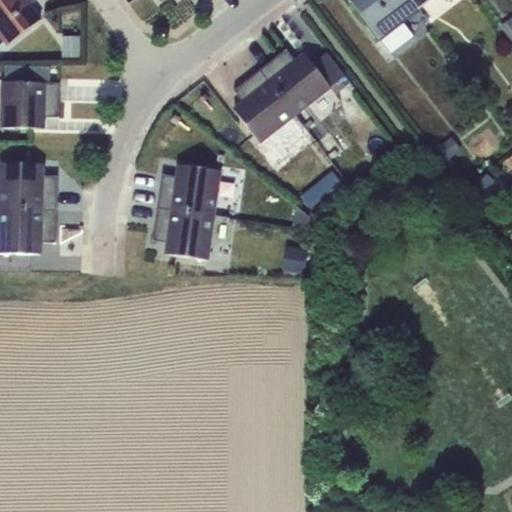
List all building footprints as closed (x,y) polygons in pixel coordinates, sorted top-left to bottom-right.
[(37,0),(0,0),(0,46),(0,47),(4,44),(7,47),(40,20),(29,6),(37,0)] [(411,0),(350,0),(350,1),(391,55),(414,37),(403,23),(420,11),(411,0)] [(411,0),(420,11),(434,0),(411,0)] [(511,18),(500,27),(511,43),(511,42),(511,18)] [(82,37),(62,36),(62,61),(81,62),(82,37)] [(286,50),(260,71),(296,116),(331,89),(312,64),(305,55),(293,64),(285,54),(288,52),(286,50)] [(312,64),(331,89),(347,77),(327,52),(312,64)] [(1,81),(0,128),(44,130),(44,114),(56,114),(57,118),(59,118),(60,84),(50,84),(50,69),(5,67),(5,81),(1,81)] [(296,116),(260,71),(234,91),(235,93),(238,91),(246,100),(234,110),(260,144),(296,116)] [(451,137),(436,149),(446,162),(462,151),(451,137)] [(43,165),(0,164),(0,209),(57,211),(58,177),(55,177),(55,181),(42,181),(43,165)] [(164,175),(162,175),(157,208),(215,217),(222,172),(178,166),(176,181),(164,179),(164,175)] [(333,173),(302,199),(311,210),(343,184),(333,173)] [(493,180),(483,190),(493,200),(503,191),(493,180)] [(308,228),(311,216),(296,206),(292,225),(308,228)] [(166,255),(209,261),(215,217),(157,208),(152,241),(155,242),(155,238),(168,240),(166,255)] [(0,209),(0,254),(41,255),(41,240),(54,240),(54,244),(56,244),(57,211),(0,209)] [(307,249),(286,247),(283,272),(304,274),(307,249)]
